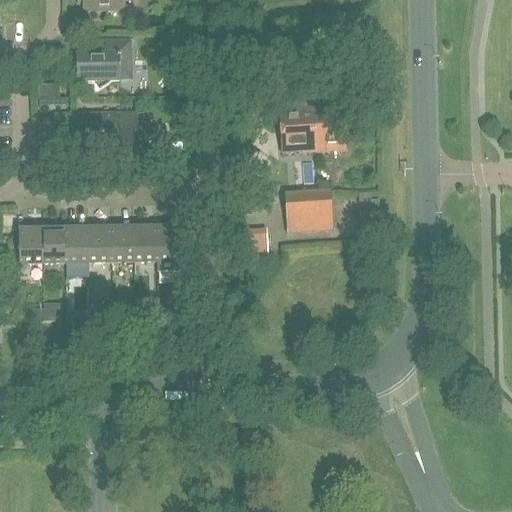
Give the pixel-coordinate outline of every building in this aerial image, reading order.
[(83,0),(84,12),(124,12),(123,0),(83,0)] [(119,81),(131,81),(131,40),(98,41),(99,58),(78,58),(78,85),(95,84),(99,91),(109,84),(119,84),(119,81)] [(282,96),(283,112),(279,113),(282,155),(303,154),(314,154),(312,116),(315,116),(314,109),(313,94),(282,96)] [(312,116),(314,154),(346,151),(343,107),(314,109),(315,116),(312,116)] [(74,116),(74,129),(74,139),(63,139),(64,164),(89,163),(89,151),(136,150),(135,115),(74,116)] [(286,216),(287,236),(333,233),(330,192),(317,193),(318,214),(286,216)] [(19,266),(42,265),(42,226),(31,226),(28,229),(29,232),(18,233),(19,266)] [(65,265),(65,232),(56,232),(56,229),(53,226),(42,226),(42,265),(65,265)] [(156,230),(133,231),(134,264),(156,264),(156,230)] [(180,230),(157,230),(156,230),(156,264),(156,274),(180,273),(180,294),(192,294),(191,262),(180,262),(180,230)] [(87,231),(65,232),(65,265),(88,265),(87,231)] [(111,264),(110,231),(87,231),(88,265),(111,264)] [(133,231),(110,231),(111,264),(134,264),(133,231)] [(26,311),(26,324),(43,323),(43,311),(26,311)] [(60,323),(60,311),(43,311),(43,323),(60,323)] [(104,314),(89,315),(89,323),(104,322),(104,314)] [(119,322),(135,322),(134,314),(119,314),(119,322)] [(150,314),(134,314),(135,322),(150,322),(150,314)] [(74,323),(89,323),(89,315),(74,315),(74,323)] [(171,327),(171,315),(159,315),(159,327),(171,327)]
